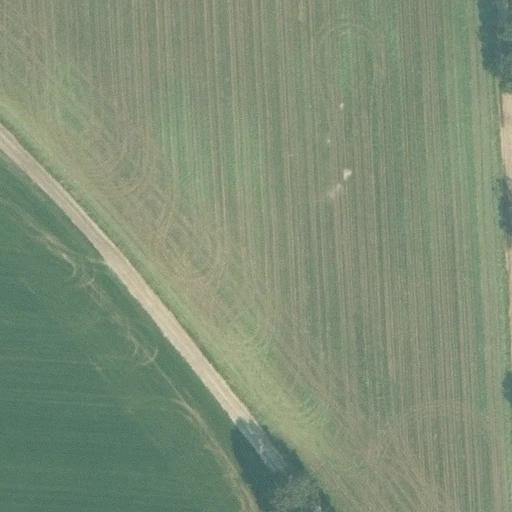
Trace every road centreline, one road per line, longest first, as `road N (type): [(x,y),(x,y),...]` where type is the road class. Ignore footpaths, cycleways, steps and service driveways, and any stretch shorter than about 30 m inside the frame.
road 1 (track): [(306,511),(72,216),(0,141)]
road 2 (track): [(511,229),(499,0)]
